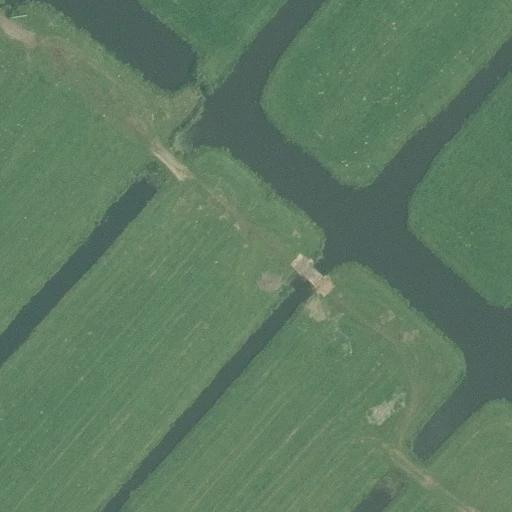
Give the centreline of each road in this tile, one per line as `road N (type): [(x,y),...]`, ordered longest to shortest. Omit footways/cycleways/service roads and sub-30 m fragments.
road 1 (track): [(392,457),(317,304),(152,131),(255,10)]
road 2 (track): [(152,131),(0,17)]
